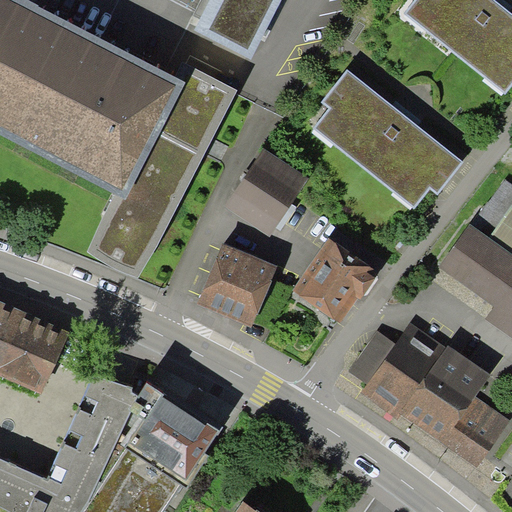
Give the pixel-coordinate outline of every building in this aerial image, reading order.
[(27,0),(0,0),(0,132),(112,194),(86,252),(139,278),(238,89),(195,68),(188,83),(27,0)] [(251,59),(281,0),(210,0),(195,31),(251,59)] [(511,13),(495,0),(414,0),(404,13),(506,93),(511,85),(511,13)] [(464,162),(347,69),(321,102),(328,108),(312,128),(414,209),(430,189),(437,195),(464,162)] [(308,178),(263,148),(225,206),(270,236),(308,178)] [(511,183),(505,179),(472,224),(470,223),(439,267),(493,306),(484,318),(511,337),(511,183)] [(379,271),(329,237),(293,290),(341,323),(358,298),(360,299),(379,271)] [(277,266),(223,243),(196,304),(251,327),(277,266)] [(71,333),(0,301),(0,375),(42,395),(71,333)] [(446,347),(411,322),(395,343),(367,383),(361,392),(397,418),(401,413),(476,466),(509,420),(475,396),(490,374),(448,344),(446,347)] [(367,383),(395,343),(378,331),(349,371),(367,383)] [(133,387),(93,374),(46,479),(0,457),(0,506),(10,511),(82,511),(103,483),(99,481),(122,432),(131,411),(129,410),(139,395),(132,392),(133,387)] [(221,431),(147,382),(139,395),(129,410),(131,411),(140,416),(121,445),(125,447),(103,483),(82,511),(163,511),(165,511),(182,485),(187,488),(209,455),(205,453),(221,431)] [(258,511),(242,501),(235,511),(258,511)]
